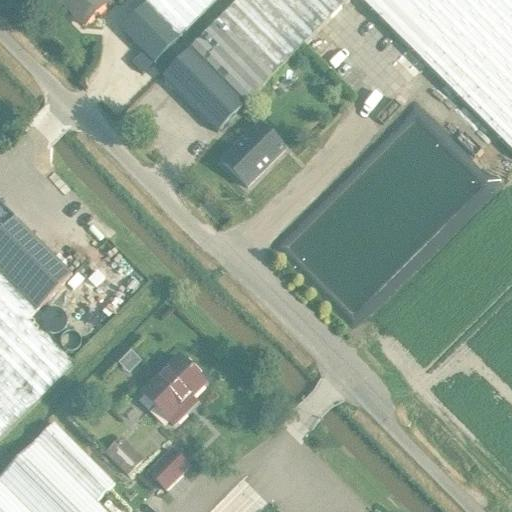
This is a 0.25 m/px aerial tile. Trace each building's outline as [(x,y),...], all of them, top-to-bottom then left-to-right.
[(57,0),(84,27),(106,6),(99,0),(57,0)] [(152,0),(147,6),(181,39),(220,0),(152,0)] [(359,0),(511,153),(511,0),(242,0),(191,51),(245,106),(352,0),(359,0)] [(120,30),(145,55),(154,65),(181,39),(147,6),(120,30)] [(163,78),(218,134),(246,106),(245,106),(191,51),(163,78)] [(142,77),(154,65),(145,55),(133,68),(142,77)] [(261,129),(224,166),(249,191),(286,154),(261,129)] [(0,206),(0,275),(38,312),(72,278),(0,206)] [(29,323),(38,312),(0,275),(0,442),(73,369),(29,323)] [(188,413),(183,407),(205,385),(178,359),(142,396),(173,428),(188,413)] [(0,479),(0,511),(104,511),(96,504),(115,486),(54,426),(0,479)] [(148,475),(166,493),(189,470),(172,452),(148,475)]
